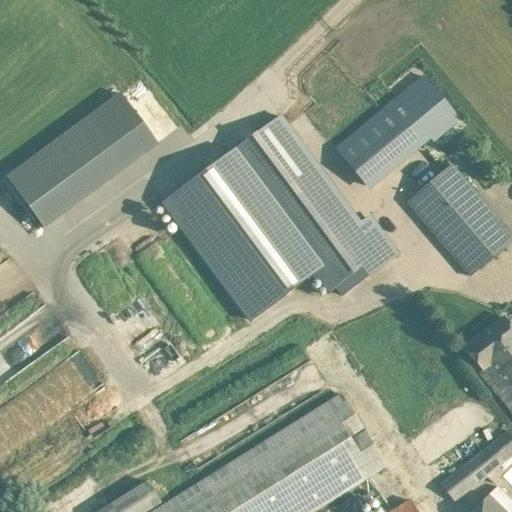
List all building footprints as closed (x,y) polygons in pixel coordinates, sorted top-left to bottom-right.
[(438,126),(453,114),(423,77),(387,106),(418,143),(438,126)] [(120,91),(2,175),(39,227),(157,144),(120,91)] [(359,222),(317,166),(280,116),(227,155),(164,202),(251,321),(315,273),(316,275),(328,291),(334,287),(341,297),(398,255),(369,215),(359,222)] [(511,235),(453,166),(408,203),(470,276),(511,240),(511,235)] [(511,327),(504,317),(464,349),(482,371),(480,373),(511,413),(511,327)] [(328,403),(222,469),(152,511),(313,511),(373,474),(387,466),(342,394),(328,403)] [(454,502),(511,455),(511,436),(507,431),(440,485),(454,502)] [(147,511),(161,503),(148,481),(98,511),(147,511)] [(511,511),(511,502),(497,487),(471,511),(511,511)] [(418,511),(411,499),(390,511),(418,511)]
